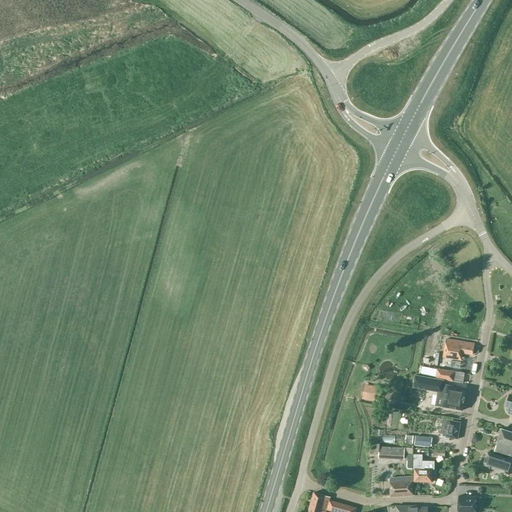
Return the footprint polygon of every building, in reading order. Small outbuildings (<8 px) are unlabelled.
[(474,344),(459,342),(447,340),(444,358),(461,361),(463,353),(472,354),(474,344)] [(436,379),(463,383),(464,373),(437,369),(437,370),(429,368),(428,376),(437,377),(436,379)] [(413,387),(441,392),(440,397),(444,398),(443,407),(462,410),(466,389),(443,384),(443,381),(415,375),(413,387)] [(365,384),(362,399),(380,402),(382,387),(365,384)] [(450,437),(457,439),(460,423),(449,420),(443,419),(441,433),(443,434),(442,440),(449,441),(450,437)] [(511,456),(511,432),(502,429),(495,451),(511,456)] [(413,435),(405,435),(405,443),(412,443),(413,435)] [(416,436),(415,445),(432,447),(432,437),(416,436)] [(379,459),(404,460),(404,459),(409,459),(409,465),(413,465),(414,454),(414,448),(380,446),(380,444),(371,444),(371,456),(379,457),(379,459)] [(511,459),(488,452),(483,466),(510,474),(511,468),(511,459)] [(415,469),(415,482),(432,482),(432,469),(435,469),(435,461),(422,461),(422,454),(414,454),(413,465),(413,469),(415,469)] [(414,495),(413,481),(413,476),(390,478),(391,496),(414,495)] [(325,496),(314,492),(308,511),(326,511),(327,509),(335,511),(355,511),(357,509),(330,500),(330,497),(325,495),(325,496)] [(476,496),(474,496),(459,496),(458,511),(475,511),(476,509),(481,509),(481,497),(476,497),(476,496)]
